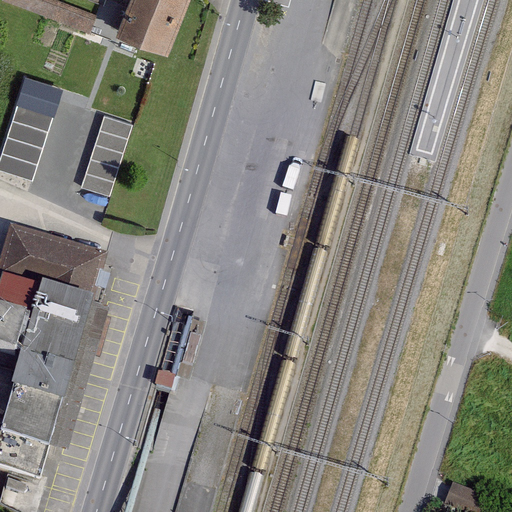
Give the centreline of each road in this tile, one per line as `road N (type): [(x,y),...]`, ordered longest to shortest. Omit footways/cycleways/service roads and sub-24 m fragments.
road 1 (unclassified): [(250,0),(99,511)]
road 2 (residential): [(511,169),(407,511)]
road 3 (unknown): [(173,260),(27,211),(0,216)]
